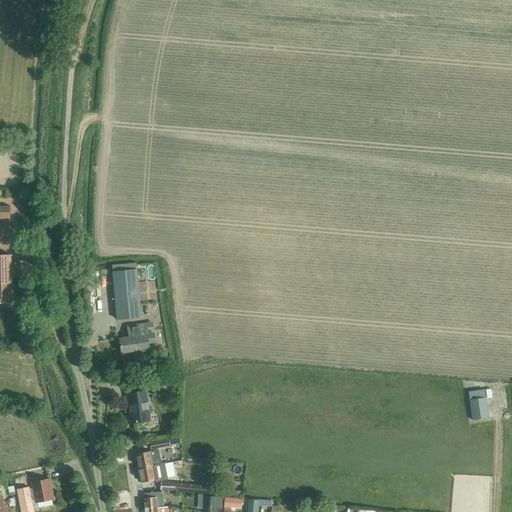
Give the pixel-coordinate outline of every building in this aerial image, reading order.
[(9,206),(0,205),(0,218),(9,218),(9,206)] [(0,254),(0,302),(12,302),(11,254),(0,254)] [(136,263),(112,265),(113,272),(118,319),(142,317),(137,269),(136,263)] [(132,337),(120,339),(122,352),(136,350),(136,352),(146,351),(146,349),(149,349),(148,343),(150,343),(155,342),(154,331),(153,323),(129,327),(130,334),(132,335),(132,337)] [(484,389),(468,391),(469,400),(485,397),(484,389)] [(128,393),(133,423),(150,420),(146,391),(128,393)] [(160,441),(150,443),(152,449),(161,447),(170,445),(169,439),(160,441)] [(137,454),(139,468),(153,465),(152,458),(163,456),(162,449),(137,454)] [(153,465),(139,468),(142,482),(167,477),(166,471),(155,473),(153,465)] [(33,488),(30,489),(32,501),(36,500),(36,502),(54,499),(50,479),(32,482),(33,488)] [(0,481),(0,511),(10,511),(4,480),(0,481)] [(167,490),(175,491),(175,483),(162,481),(161,490),(167,490)] [(34,511),(32,501),(30,489),(29,487),(17,489),(21,511),(34,511)] [(145,494),(146,507),(157,506),(157,507),(164,506),(163,492),(145,494)] [(205,502),(205,511),(222,511),(223,497),(216,497),(206,496),(205,502)] [(225,497),(224,506),(241,508),(242,499),(225,497)] [(248,499),(247,511),(254,511),(256,500),(248,499)]
